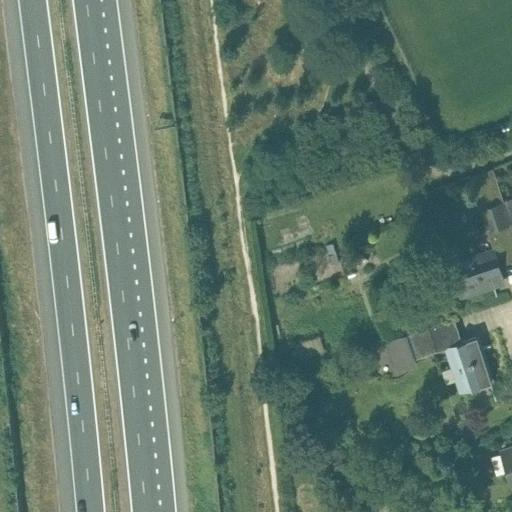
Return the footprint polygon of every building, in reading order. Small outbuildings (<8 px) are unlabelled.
[(511,226),(492,165),(473,171),(498,247),(502,259),(511,255),(511,226)] [(502,259),(498,247),(450,262),(460,294),(504,279),(498,261),(502,259)] [(427,326),(420,328),(384,340),(396,371),(417,364),(415,357),(414,355),(435,348),(427,326)] [(293,345),(298,359),(324,350),(319,336),(293,345)] [(457,342),(457,343),(449,346),(454,362),(459,375),(463,389),(471,386),(490,380),(480,347),(476,336),(470,338),(457,342)] [(511,448),(501,452),(505,464),(511,483),(511,482),(511,448)] [(339,449),(323,452),(325,467),(342,464),(339,449)] [(352,490),(344,511),(386,511),(390,503),(352,490)]
